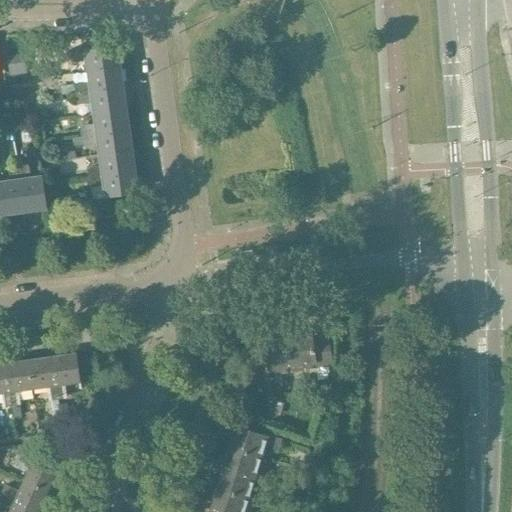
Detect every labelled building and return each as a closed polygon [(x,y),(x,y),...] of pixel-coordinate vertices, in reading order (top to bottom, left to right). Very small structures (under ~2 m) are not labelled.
[(87,60),(88,72),(118,67),(115,46),(86,50),(86,47),(70,50),(72,61),(77,60),(77,62),(87,60)] [(27,73),(24,54),(6,57),(9,76),(27,73)] [(118,67),(88,72),(90,83),(80,84),(81,86),(75,86),(77,94),(121,88),(118,67)] [(60,87),(61,95),(73,94),(72,85),(60,87)] [(121,88),(77,94),(78,102),(83,102),(83,103),(92,102),(94,113),(124,109),(121,88)] [(124,109),(94,113),(96,124),(86,126),(86,127),(81,128),(82,136),(127,130),(124,109)] [(9,122),(0,123),(0,131),(11,130),(9,122)] [(127,130),(82,136),(84,144),(89,143),(89,145),(98,144),(100,155),(130,151),(127,130)] [(82,136),(73,137),(74,145),(84,144),(82,136)] [(130,151),(100,155),(101,166),(92,167),(92,169),(87,170),(88,178),(133,171),(130,151)] [(46,208),(41,178),(30,179),(28,170),(27,170),(26,165),(28,165),(26,154),(16,155),(18,166),(24,211),(46,208)] [(10,182),(0,183),(0,190),(3,214),(24,211),(18,166),(10,167),(11,172),(9,173),(10,182)] [(133,171),(88,178),(89,186),(94,185),(95,187),(104,185),(106,197),(136,193),(133,171)] [(43,183),(45,198),(54,197),(52,181),(43,183)] [(311,336),(266,342),(270,368),(305,363),(305,367),(331,363),(328,338),(312,341),(311,336)] [(75,355),(51,358),(57,399),(64,398),(62,383),(79,381),(75,355)] [(51,358),(28,361),(32,387),(48,385),(50,400),(57,399),(51,358)] [(32,387),(28,361),(5,365),(11,405),(13,418),(21,417),(19,404),(17,404),(15,390),(32,387)] [(11,405),(5,365),(0,365),(0,391),(2,392),(4,406),(11,405)] [(59,411),(57,400),(51,401),(52,412),(59,411)] [(237,427),(230,448),(259,457),(263,446),(272,449),(272,447),(277,449),(280,439),(265,435),(265,436),(237,427)] [(230,448),(224,469),(253,477),(259,457),(230,448)] [(29,471),(24,481),(45,491),(54,471),(43,467),(46,459),(34,454),(31,461),(18,456),(14,464),(29,471)] [(224,469),(218,489),(247,498),(253,477),(224,469)] [(297,480),(300,472),(287,469),(285,476),(297,480)] [(45,491),(24,481),(20,492),(5,485),(1,494),(37,509),(45,491)] [(293,483),(291,489),(299,492),(301,486),(293,483)] [(218,489),(211,510),(218,511),(242,511),(247,498),(218,489)] [(299,492),(291,489),(289,495),(298,498),(299,492)] [(35,511),(37,509),(1,494),(0,496),(0,502),(12,508),(10,511),(35,511)]
